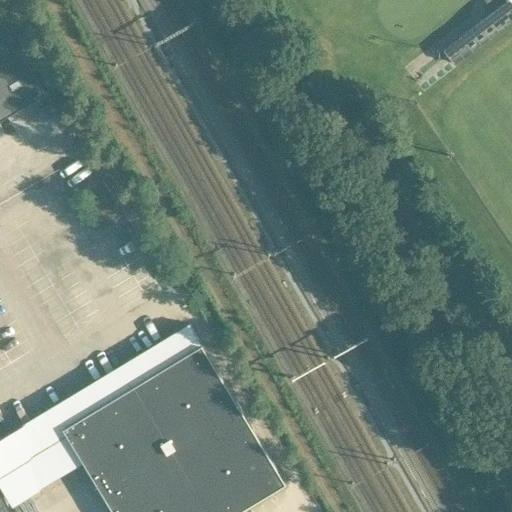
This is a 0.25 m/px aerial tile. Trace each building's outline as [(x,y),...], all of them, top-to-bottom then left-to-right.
[(430,53),(447,79),(484,49),(511,28),(511,0),(507,0),(495,10),(430,53)] [(488,0),(495,10),(507,0),(488,0)] [(0,132),(2,131),(0,127),(0,121),(45,94),(34,77),(0,17),(0,132)] [(83,190),(99,218),(119,206),(103,179),(83,190)] [(238,511),(287,483),(203,344),(64,428),(115,511),(238,511)] [(0,511),(10,511),(5,502),(0,505),(0,511)]
